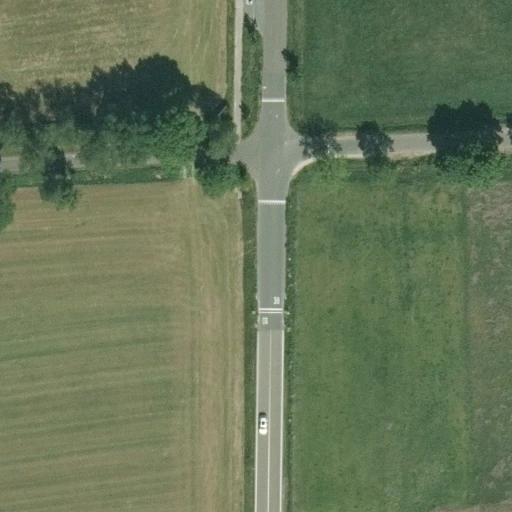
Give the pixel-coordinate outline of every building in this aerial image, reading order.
[(139,39),(138,22),(128,23),(128,39),(139,39)] [(182,30),(182,50),(202,50),(201,30),(182,30)] [(129,79),(143,79),(142,52),(128,53),(129,79)] [(200,80),(227,80),(227,66),(200,66),(200,80)] [(256,107),(243,112),(248,124),(260,119),(256,107)]
